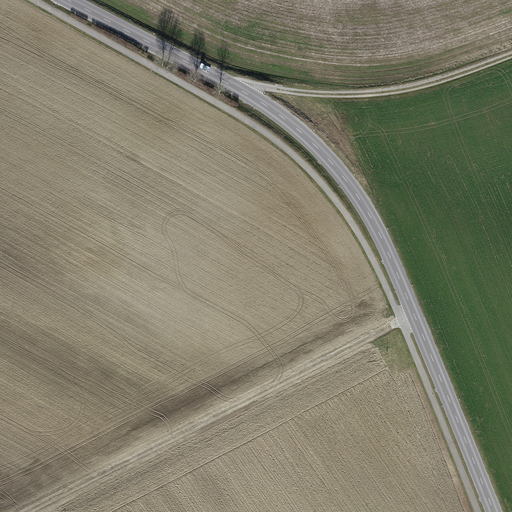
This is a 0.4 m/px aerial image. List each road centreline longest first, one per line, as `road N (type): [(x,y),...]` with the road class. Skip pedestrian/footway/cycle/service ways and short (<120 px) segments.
road 1 (tertiary): [(64,0),(236,85),(333,158),(369,206),(415,298),(498,511)]
road 2 (track): [(38,511),(421,314)]
road 3 (track): [(236,85),(398,91),(511,56)]
